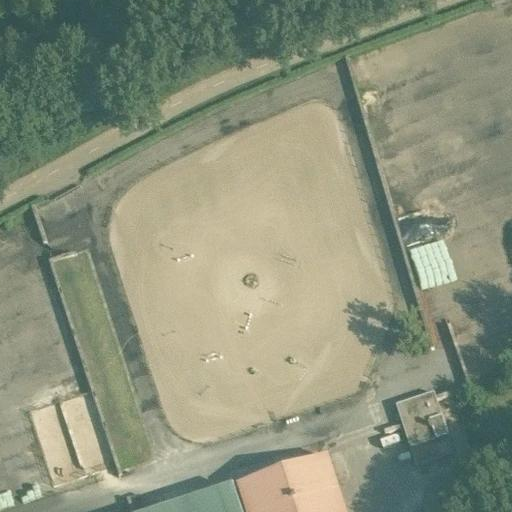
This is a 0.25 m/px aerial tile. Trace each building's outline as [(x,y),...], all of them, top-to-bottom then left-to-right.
[(468,318),(455,321),(466,383),(479,380),(468,318)] [(418,403),(432,446),(451,440),(437,397),(418,403)] [(399,409),(418,470),(456,457),(451,440),(432,446),(418,403),(399,409)] [(347,511),(331,461),(172,511),(347,511)] [(476,511),(476,496),(467,472),(458,472),(425,484),(426,507),(427,511),(476,511)]
